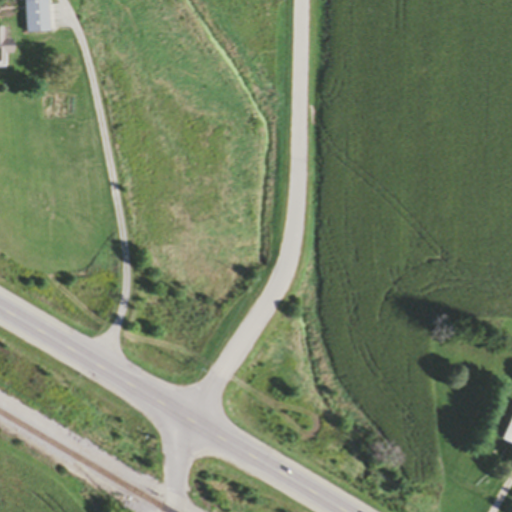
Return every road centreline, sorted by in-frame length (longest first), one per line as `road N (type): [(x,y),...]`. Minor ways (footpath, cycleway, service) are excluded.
road 1 (residential): [(175,511),(184,442),(276,293),(290,254),(303,0)]
road 2 (trunk): [(0,308),(343,511)]
